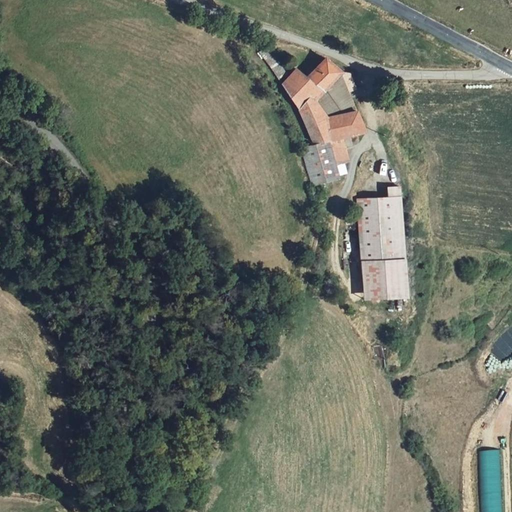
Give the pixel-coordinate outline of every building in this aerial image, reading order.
[(317,101),(343,72),(325,58),(307,77),(296,69),(283,84),(298,110),(309,96),(317,101)] [(356,89),(350,74),(344,74),(349,91),(356,89)] [(298,110),(312,146),(330,140),(328,117),(317,101),(309,96),(298,110)] [(328,117),(330,140),(349,135),(365,130),(357,109),(328,117)] [(350,144),(349,135),(330,140),(312,146),(302,148),(312,184),(339,176),(334,160),(331,150),(346,145),(350,144)] [(349,156),(346,145),(331,150),(334,160),(349,156)] [(397,197),(358,200),(365,299),(403,296),(397,197)] [(511,324),(484,339),(496,361),(511,351),(511,324)] [(502,511),(501,450),(478,451),(479,511),(502,511)]
